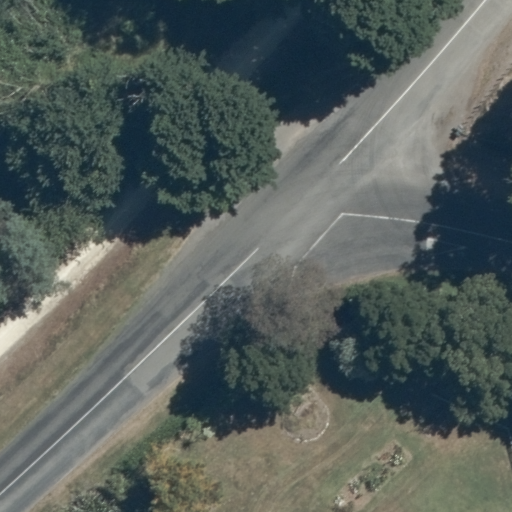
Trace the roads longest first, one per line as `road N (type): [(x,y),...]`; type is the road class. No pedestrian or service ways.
road 1 (unclassified): [(17,511),(433,123)]
road 2 (unclassified): [(433,123),(511,32)]
